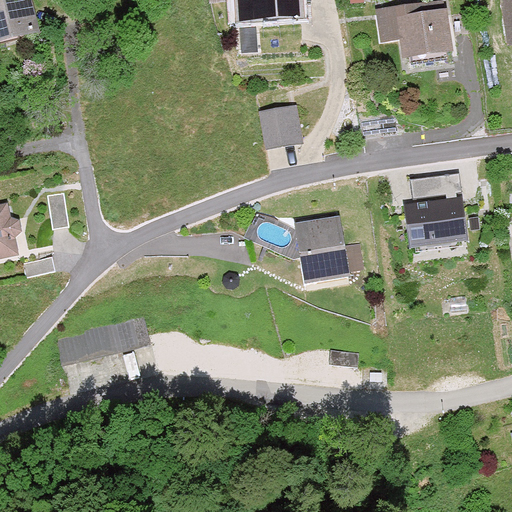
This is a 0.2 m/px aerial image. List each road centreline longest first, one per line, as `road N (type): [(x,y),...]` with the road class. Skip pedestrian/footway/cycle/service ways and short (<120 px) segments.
road 1 (residential): [(0,374),(118,242),(270,179),(511,140)]
road 2 (residential): [(0,430),(58,410),(192,385),(399,403),(511,384)]
